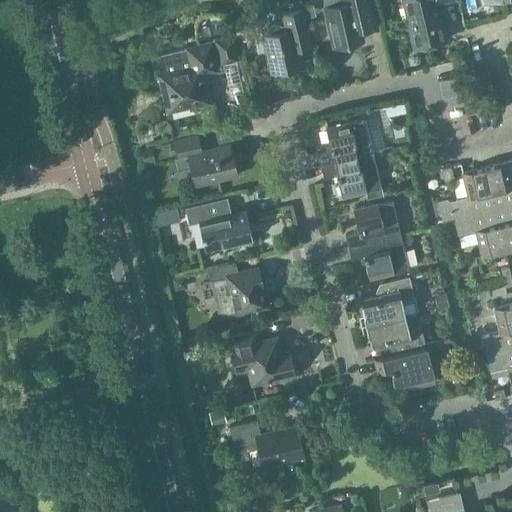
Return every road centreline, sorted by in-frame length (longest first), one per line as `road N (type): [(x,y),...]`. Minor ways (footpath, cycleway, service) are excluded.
road 1 (residential): [(511,136),(444,146),(429,100),(397,85),(307,106),(285,131),(355,404),(386,423),(452,406),(511,423)]
road 2 (tertiary): [(169,511),(87,163)]
road 3 (tertiary): [(87,163),(50,0)]
